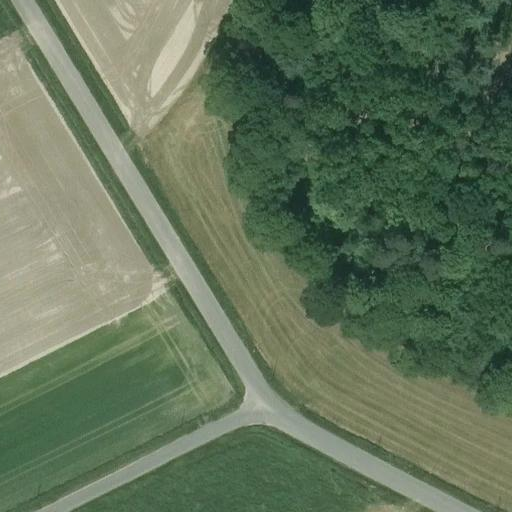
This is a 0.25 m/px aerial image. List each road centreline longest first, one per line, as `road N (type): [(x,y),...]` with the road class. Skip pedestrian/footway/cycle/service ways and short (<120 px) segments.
road 1 (unclassified): [(16,0),(264,414)]
road 2 (unclassified): [(59,511),(264,414)]
road 3 (unclassified): [(264,414),(453,511)]
